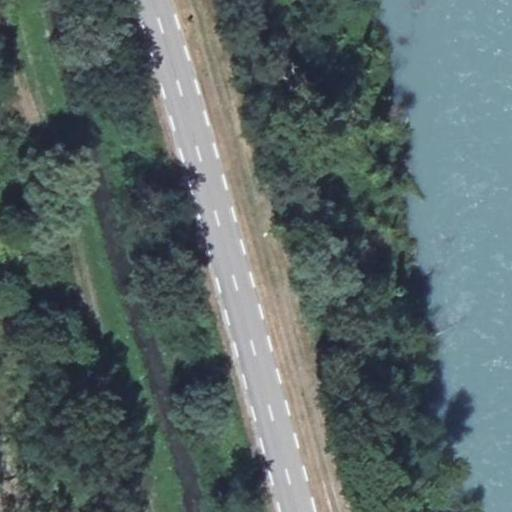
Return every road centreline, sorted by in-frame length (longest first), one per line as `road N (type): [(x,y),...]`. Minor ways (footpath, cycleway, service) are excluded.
road 1 (primary): [(150,0),(298,511)]
road 2 (track): [(190,0),(337,511)]
road 3 (track): [(0,10),(64,203),(84,341),(128,511)]
